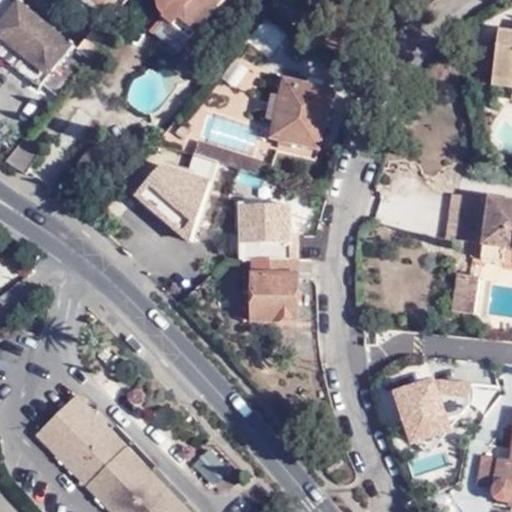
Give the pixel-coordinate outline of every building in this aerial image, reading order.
[(41,89),(57,102),(90,63),(15,0),(0,0),(0,59),(39,91),(41,89)] [(92,0),(109,11),(116,0),(92,0)] [(164,22),(193,46),(229,0),(159,0),(157,3),(157,8),(159,11),(161,15),(166,19),(164,22)] [(355,0),(339,0),(347,8),(355,0)] [(511,90),(511,31),(497,30),(491,89),(511,90)] [(237,86),(247,68),(234,60),(223,78),(237,86)] [(287,85),(284,99),(275,97),(270,124),(278,125),(276,141),(282,142),(282,147),(294,149),(295,144),(320,149),(332,94),(287,85)] [(24,142),(6,164),(25,176),(41,155),(24,142)] [(195,250),(218,190),(165,165),(139,207),(195,250)] [(412,222),(410,194),(388,195),(390,223),(412,222)] [(245,263),(257,263),(298,262),(298,238),(293,239),(286,238),(285,226),(285,209),(277,209),(277,201),(235,201),(236,233),(244,233),(245,263)] [(511,206),(464,201),(459,243),(484,246),(482,264),(503,266),(505,252),(511,252),(511,206)] [(299,323),(298,262),(257,263),(258,313),(274,313),(274,323),(299,323)] [(485,321),(489,286),(464,283),(460,318),(485,321)] [(258,313),(258,323),(274,323),(274,313),(258,313)] [(423,475),(451,466),(442,437),(451,434),(446,417),(473,409),(463,376),(399,396),(423,475)] [(190,511),(79,394),(36,434),(110,511),(190,511)] [(204,451),(188,466),(211,489),(227,473),(204,451)] [(511,452),(509,465),(486,461),(480,487),(496,490),(496,491),(497,495),(499,498),(502,501),(506,503),(511,499),(511,500),(511,506),(511,452)]
